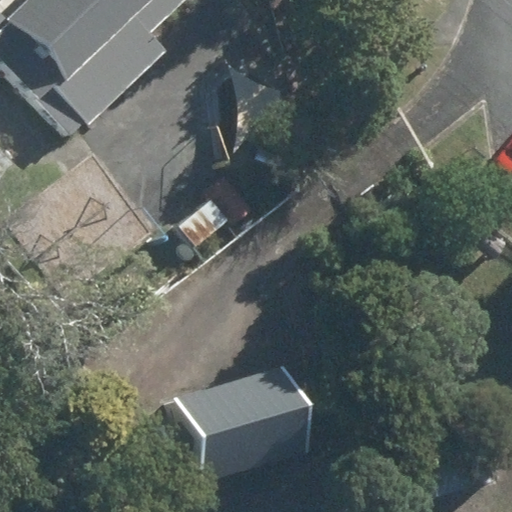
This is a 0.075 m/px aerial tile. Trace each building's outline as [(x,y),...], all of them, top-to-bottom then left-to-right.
[(0,17),(0,65),(68,135),(82,124),(87,130),(163,56),(146,39),(186,0),(33,0),(8,25),(0,17)] [(0,155),(0,179),(12,168),(0,155)] [(209,204),(178,232),(197,256),(229,228),(209,204)] [(482,231),(472,244),(496,261),(505,248),(482,231)] [(173,405),(180,426),(157,433),(167,470),(193,463),(199,488),(306,456),(281,374),(173,405)] [(484,447),(389,474),(399,511),(407,511),(495,488),(484,447)]
